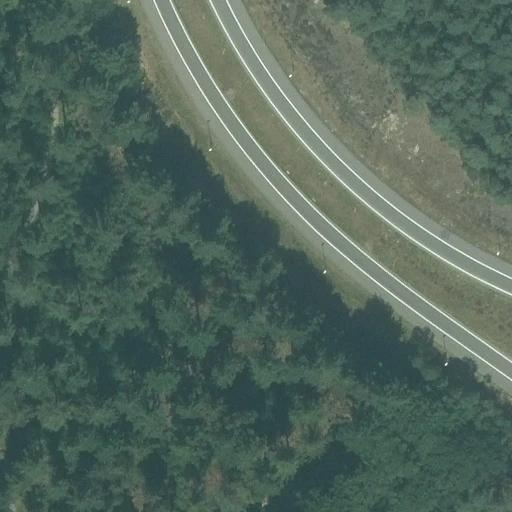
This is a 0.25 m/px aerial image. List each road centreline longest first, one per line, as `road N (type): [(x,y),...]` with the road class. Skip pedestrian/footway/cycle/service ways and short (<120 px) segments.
road 1 (motorway): [(162,0),(208,88),(271,174),(393,286),(511,370)]
road 2 (motorway): [(511,286),(458,260),(343,174),(261,76),(217,0)]
